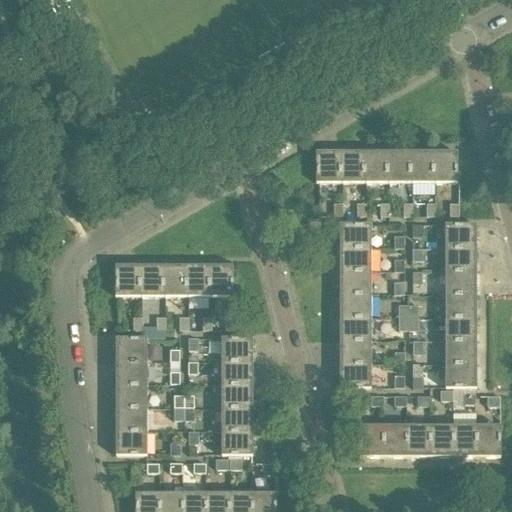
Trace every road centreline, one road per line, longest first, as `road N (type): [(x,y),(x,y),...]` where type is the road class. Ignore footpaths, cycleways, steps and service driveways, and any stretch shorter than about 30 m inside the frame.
road 1 (residential): [(239,157),(87,242),(68,261),(62,297),(71,407),(89,511)]
road 2 (residential): [(330,511),(239,157)]
road 3 (residential): [(462,33),(239,157)]
road 4 (residential): [(511,233),(462,33)]
